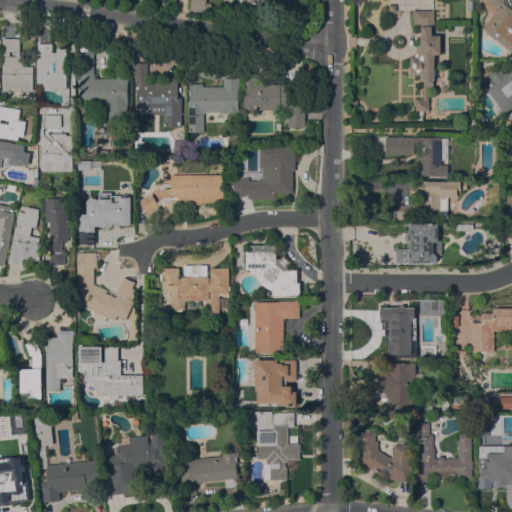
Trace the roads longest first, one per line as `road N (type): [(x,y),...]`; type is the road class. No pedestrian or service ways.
road 1 (residential): [(330,510),(331,0)]
road 2 (residential): [(331,46),(17,0)]
road 3 (residential): [(330,217),(260,218),(142,245)]
road 4 (residential): [(511,271),(476,283),(331,281)]
